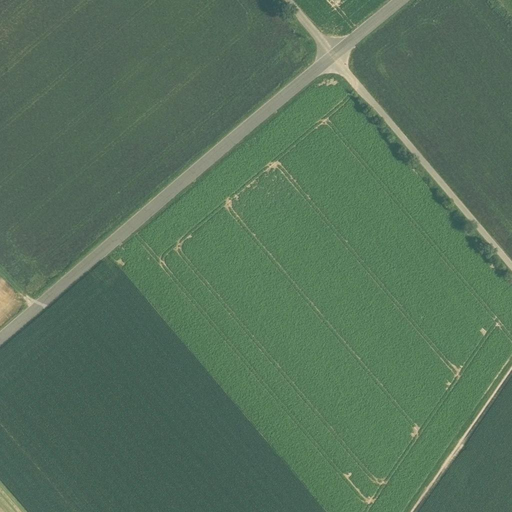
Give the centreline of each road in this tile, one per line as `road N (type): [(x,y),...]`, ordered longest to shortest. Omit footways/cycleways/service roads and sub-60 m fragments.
road 1 (tertiary): [(400,0),(0,340)]
road 2 (track): [(511,267),(285,0)]
road 3 (track): [(511,373),(415,511)]
